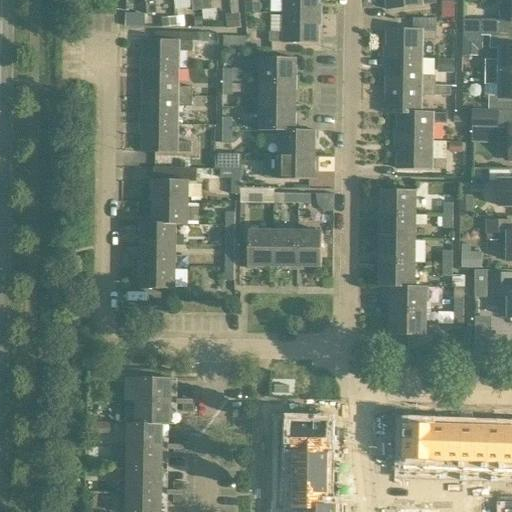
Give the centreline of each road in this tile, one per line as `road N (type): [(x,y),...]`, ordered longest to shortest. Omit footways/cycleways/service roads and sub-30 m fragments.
road 1 (residential): [(344,347),(263,345),(214,355),(128,355),(103,347),(95,293),(98,62)]
road 2 (residential): [(344,347),(351,0)]
road 3 (secondary): [(0,330),(5,0)]
road 4 (unknown): [(214,355),(212,511)]
road 5 (residential): [(511,396),(360,392)]
road 6 (residential): [(366,511),(360,392)]
